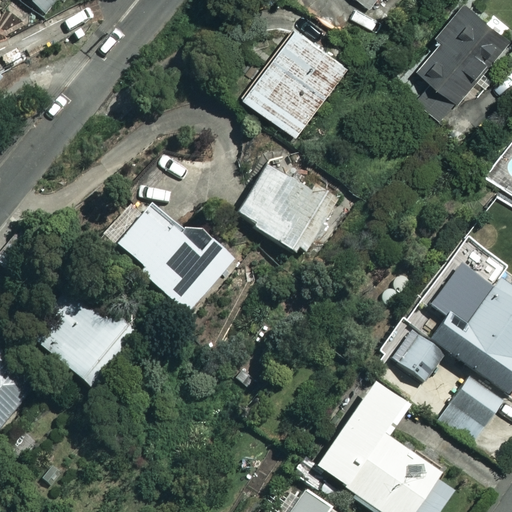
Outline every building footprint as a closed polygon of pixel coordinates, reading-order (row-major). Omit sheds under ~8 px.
[(29,0),(53,21),(70,0),(29,0)] [(377,0),(357,0),(371,9),(377,0)] [(485,25),(457,5),(432,39),(437,43),(400,95),(442,124),(511,28),(493,14),(485,25)] [(350,66),(294,23),(241,92),(298,135),(350,66)] [(316,197),(264,164),(233,213),(285,246),(316,197)] [(196,253),(149,205),(112,241),(184,315),(235,265),(210,239),(196,253)] [(418,328),(395,362),(424,381),(421,384),(445,400),(433,418),(471,444),(511,382),(511,291),(481,271),(477,277),(455,262),(437,288),(452,298),(427,334),(418,328)] [(132,329),(63,282),(44,310),(48,313),(27,344),(91,388),(132,329)] [(0,426),(31,392),(0,364),(0,426)] [(407,404),(369,377),(311,460),(302,453),(288,473),(319,494),(331,478),(380,511),(409,511),(438,471),(386,434),(407,404)] [(332,511),(300,489),(284,511),(332,511)]
